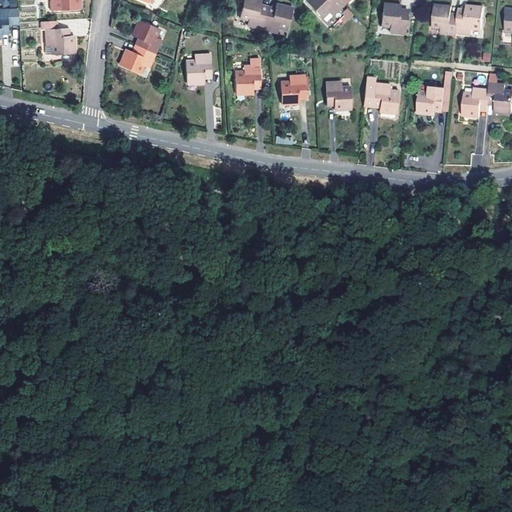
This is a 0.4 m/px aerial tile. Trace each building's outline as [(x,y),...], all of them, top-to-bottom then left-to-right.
[(0,0),(2,9),(18,7),(16,0),(0,0)] [(50,0),(51,1),(57,1),(58,10),(81,8),(79,0),(50,0)] [(262,0),(261,0),(244,0),(241,19),(248,21),(247,26),(262,30),(268,6),(262,4),(262,0)] [(344,4),(340,0),(308,0),(307,1),(322,18),(328,12),(332,16),(344,4)] [(268,6),(262,30),(277,33),(279,28),(287,30),(293,8),(276,4),(275,7),(268,6)] [(403,7),(386,5),(383,27),(391,28),(391,33),(406,34),(409,13),(402,12),(403,7)] [(457,35),(459,15),(451,14),(451,8),(434,6),(432,27),(441,29),(440,35),(456,37),(457,35)] [(459,11),(459,15),(457,35),(472,36),(473,31),(481,31),(483,9),(467,8),(466,11),(459,11)] [(9,34),(8,25),(19,24),(19,22),(18,9),(7,9),(0,9),(0,39),(1,39),(1,34),(9,34)] [(57,29),(56,20),(41,21),(42,30),(46,30),(47,46),(51,46),(52,54),(74,52),(73,36),(68,36),(67,29),(57,29)] [(160,29),(139,20),(132,36),(138,38),(135,45),(155,54),(161,40),(156,37),(160,29)] [(149,68),(155,54),(135,45),(132,51),(126,49),(120,64),(140,73),(143,66),(149,68)] [(210,55),(194,56),(195,61),(186,61),(188,84),(204,83),(204,79),(211,78),(210,55)] [(259,65),(243,66),(244,71),(235,72),(236,95),(254,94),(254,89),(261,89),(259,65)] [(290,81),(281,82),(283,105),(299,104),(299,99),(306,99),(305,75),(289,76),(290,81)] [(341,81),(326,82),(327,106),(334,106),(334,111),(352,110),(351,87),(342,87),(341,81)] [(491,82),(490,90),(488,105),(496,106),(495,112),(511,113),(511,92),(507,92),(507,84),(491,82)] [(392,85),(376,83),(373,106),(381,108),(381,111),(397,113),(400,91),(392,90),(392,85)] [(445,88),(429,87),(429,92),(420,91),(418,113),(435,115),(435,110),(442,110),(445,88)] [(488,105),(490,90),(474,89),(473,95),(465,94),(463,115),(479,117),(480,111),(488,111),(488,105)]
